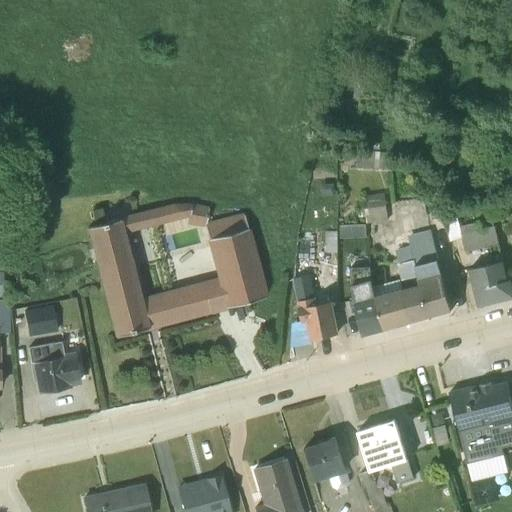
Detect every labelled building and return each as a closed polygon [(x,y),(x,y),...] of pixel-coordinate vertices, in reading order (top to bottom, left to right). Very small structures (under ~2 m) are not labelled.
[(359,148),(358,165),(391,165),(391,149),(359,148)] [(366,197),(357,199),(359,214),(366,213),(367,220),(388,217),(384,190),(366,193),(366,197)] [(224,303),(264,292),(246,226),(245,225),(240,209),(205,219),(205,205),(205,204),(190,201),(189,199),(171,201),(118,214),(118,215),(118,216),(85,224),(84,225),(112,332),(113,333),(145,325),(145,326),(146,327),(224,307),(225,306),(224,303)] [(451,238),(462,236),(456,211),(445,213),(444,214),(451,238)] [(479,220),(460,224),(465,250),(498,241),(494,223),(481,227),(479,220)] [(337,229),(326,229),(326,250),(337,250),(337,229)] [(451,308),(431,229),(408,235),(411,245),(396,249),(398,261),(414,319),(451,308)] [(505,258),(469,267),(479,303),(511,295),(511,276),(509,277),(505,258)] [(307,261),(295,263),(294,276),(293,276),(302,319),(306,319),(310,338),(339,332),(333,298),(318,301),(316,293),(321,291),(317,270),(310,272),(307,261)] [(356,309),(363,333),(385,327),(374,284),(370,264),(369,264),(350,265),(350,283),(347,284),(347,285),(351,301),(349,302),(351,310),(352,310),(356,309)] [(414,319),(402,277),(374,284),(385,327),(414,319)] [(56,329),(51,303),(21,309),(26,335),(56,329)] [(27,345),(29,359),(28,360),(31,378),(34,378),(36,390),(68,384),(68,382),(78,381),(72,349),(61,351),(58,339),(27,345)] [(450,390),(459,429),(494,419),(495,423),(511,418),(511,400),(506,380),(492,383),(491,380),(450,390)] [(413,475),(395,414),(356,426),(369,468),(361,471),(373,511),(389,511),(381,485),(413,475)] [(299,444),(309,478),(325,474),(329,484),(334,486),(344,483),(346,479),(343,468),(346,467),(336,433),(299,444)] [(300,511),(283,455),(249,466),(259,500),(251,503),(253,511),(300,511)] [(228,511),(218,471),(174,483),(182,511),(228,511)] [(475,475),(478,498),(501,495),(498,472),(475,475)] [(149,511),(141,482),(81,495),(85,511),(149,511)]
